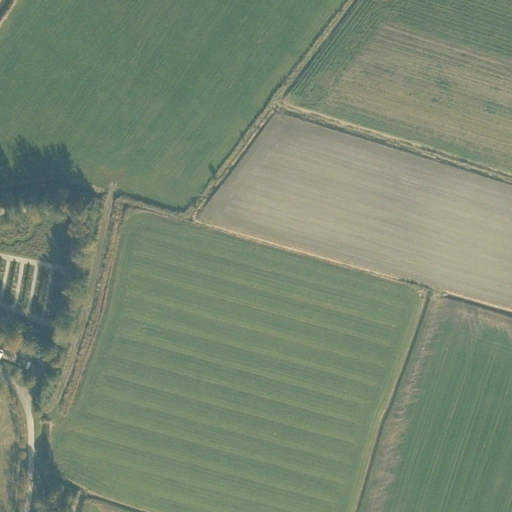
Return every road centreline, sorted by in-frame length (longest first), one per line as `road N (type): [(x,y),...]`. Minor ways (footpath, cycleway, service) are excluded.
road 1 (track): [(109,203),(58,397),(29,418)]
road 2 (unclassified): [(26,511),(29,418),(0,374)]
